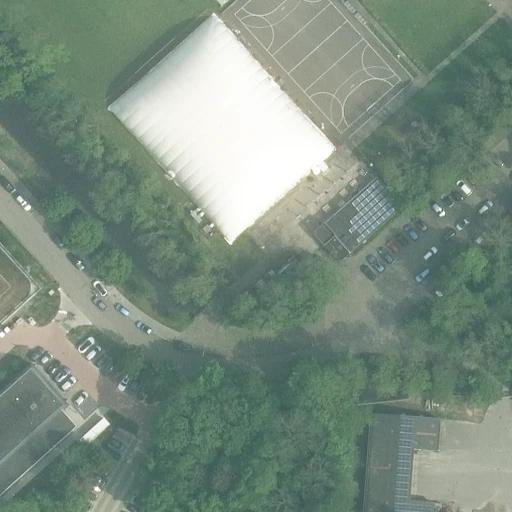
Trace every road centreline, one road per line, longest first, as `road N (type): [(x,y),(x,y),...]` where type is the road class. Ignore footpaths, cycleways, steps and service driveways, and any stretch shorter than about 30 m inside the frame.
road 1 (unclassified): [(344,348),(245,372),(175,366),(124,336),(0,202)]
road 2 (unclassified): [(344,348),(511,200)]
